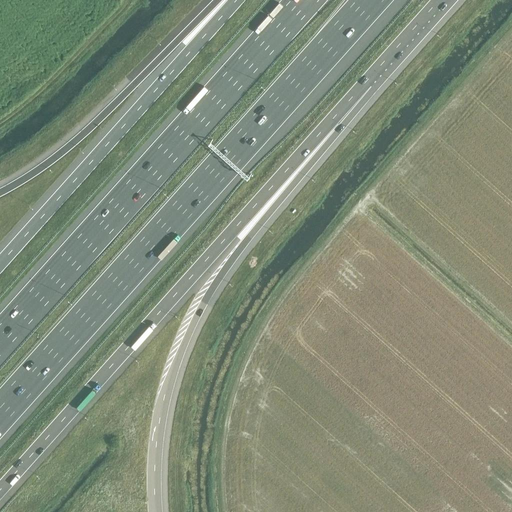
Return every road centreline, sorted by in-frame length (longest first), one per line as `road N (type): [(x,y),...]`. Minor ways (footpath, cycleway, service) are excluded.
road 1 (motorway): [(0,417),(373,0)]
road 2 (motorway): [(0,488),(367,80)]
road 3 (motorway): [(155,511),(163,398),(204,301),(367,80)]
road 4 (motorway): [(303,0),(0,339)]
road 5 (motorway): [(234,0),(0,263)]
road 6 (motorway): [(223,0),(85,127),(0,192)]
